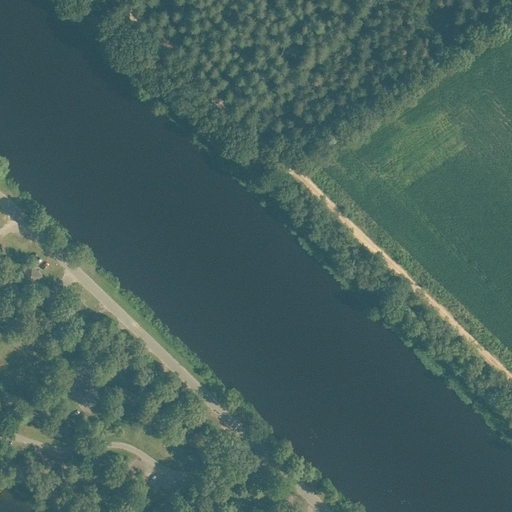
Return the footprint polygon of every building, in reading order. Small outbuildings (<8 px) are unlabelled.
[(32,264),(21,274),(31,285),(42,275),(32,264)] [(77,297),(66,307),(77,317),(87,307),(77,297)] [(46,331),(36,319),(24,330),(35,341),(46,331)] [(69,337),(59,348),(69,358),(80,348),(69,337)] [(127,357),(116,367),(126,377),(137,368),(127,357)] [(138,380),(128,390),(139,401),(149,390),(138,380)] [(2,389),(0,392),(0,407),(6,411),(15,398),(2,389)] [(42,399),(31,411),(43,421),(54,409),(42,399)] [(154,410),(144,421),(154,431),(164,420),(154,410)] [(66,414),(55,425),(67,437),(78,426),(66,414)] [(192,416),(182,426),(192,436),(202,426),(192,416)] [(201,443),(191,453),(202,463),(212,453),(201,443)] [(0,447),(0,466),(0,467),(9,454),(0,447)] [(24,453),(15,466),(27,475),(36,462),(24,453)] [(124,460),(114,473),(127,483),(136,470),(124,460)] [(83,473),(83,474),(95,484),(105,472),(93,461),(85,471),(83,473)] [(61,464),(52,477),(65,486),(74,473),(61,464)] [(163,511),(167,509),(159,500),(146,511),(163,511)]
